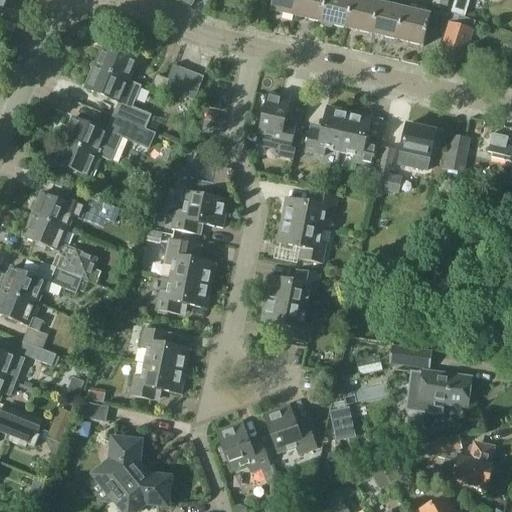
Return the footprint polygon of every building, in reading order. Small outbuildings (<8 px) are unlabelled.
[(0,0),(0,9),(2,10),(3,8),(7,10),(11,0),(0,0)] [(295,18),(299,0),(272,0),(270,12),(295,18)] [(299,0),(295,18),(321,24),(326,0),(299,0)] [(326,0),(321,24),(346,30),(352,0),(326,0)] [(366,0),(352,0),(346,30),(371,36),(379,3),(366,0)] [(469,0),(455,0),(451,14),(465,18),(470,0),(469,0)] [(379,3),(371,36),(396,41),(404,9),(379,3)] [(404,9),(396,41),(422,47),(430,15),(404,9)] [(459,18),(456,26),(448,23),(438,56),(464,64),(473,31),(475,23),(459,18)] [(130,83),(142,87),(130,81),(140,59),(105,44),(95,68),(130,83)] [(174,66),(169,79),(166,89),(191,98),(199,75),(174,66)] [(130,83),(95,68),(86,89),(121,104),(114,119),(154,136),(155,134),(146,130),(152,116),(133,108),(142,87),(130,83)] [(166,89),(169,79),(158,75),(152,89),(164,93),(166,89)] [(258,134),(255,147),(278,152),(280,146),(290,149),(295,125),(284,123),(290,98),(268,93),(258,134)] [(339,153),(349,112),(327,107),(322,132),(310,129),(305,152),(324,156),(326,150),(339,153)] [(349,112),(339,153),(353,156),(352,163),(372,168),(377,144),(366,142),(372,117),(349,112)] [(63,142),(98,157),(99,155),(111,161),(121,137),(148,149),(154,136),(114,119),(108,133),(74,118),(63,142)] [(444,133),(408,125),(399,165),(428,171),(433,147),(441,148),(444,133)] [(444,170),(464,174),(471,140),(451,136),(444,170)] [(493,155),(502,157),(501,160),(511,162),(511,148),(503,147),(504,143),(491,141),(488,154),(493,155)] [(98,157),(63,142),(54,163),(89,178),(98,157)] [(391,176),(396,151),(383,148),(375,188),(401,193),(404,178),(391,176)] [(188,193),(187,193),(183,212),(176,210),(172,231),(196,235),(198,224),(222,229),(228,201),(210,197),(213,184),(191,180),(188,193)] [(286,198),(281,222),(322,231),(326,215),(333,217),(337,197),(312,192),(310,203),(286,198)] [(81,220),(103,229),(106,221),(114,225),(120,212),(85,198),(82,206),(66,200),(65,203),(42,194),(38,202),(34,203),(31,210),(34,214),(33,216),(68,231),(73,217),(81,220)] [(68,231),(33,216),(24,239),(59,253),(68,231)] [(322,231),(281,222),(277,244),(301,249),(298,260),(323,264),(326,245),(320,244),(322,231)] [(162,233),(148,231),(146,242),(160,244),(162,233)] [(211,288),(216,264),(197,260),(198,255),(200,256),(202,246),(168,239),(163,264),(172,266),(170,279),(211,288)] [(61,254),(54,270),(81,280),(81,279),(89,282),(94,269),(88,267),(88,265),(61,254)] [(76,295),(81,280),(54,270),(49,284),(46,282),(11,268),(8,277),(3,277),(0,285),(3,288),(2,291),(37,304),(42,292),(58,298),(61,289),(76,295)] [(266,300),(306,309),(309,294),(316,295),(320,275),(297,271),(295,282),(270,277),(266,300)] [(170,279),(167,293),(160,291),(157,311),(179,315),(182,304),(207,309),(211,288),(170,279)] [(37,304),(2,291),(0,296),(0,315),(39,332),(43,322),(32,318),(37,304)] [(306,309),(266,300),(261,323),(285,327),(283,339),(308,345),(312,323),(304,322),(306,309)] [(145,365),(186,374),(191,350),(165,345),(168,334),(145,329),(140,349),(148,351),(145,365)] [(56,355),(22,343),(19,354),(52,366),(56,355)] [(77,343),(70,362),(92,370),(99,352),(77,343)] [(430,371),(432,352),(392,347),(389,366),(430,371)] [(0,351),(0,376),(15,383),(24,361),(0,351)] [(186,374),(145,365),(142,379),(134,377),(130,397),(155,402),(157,391),(181,396),(186,374)] [(421,413),(443,417),(444,405),(466,408),(471,379),(448,376),(448,377),(426,374),(426,375),(411,380),(421,413)] [(15,383),(0,376),(0,402),(4,393),(10,395),(15,383)] [(77,416),(105,422),(108,408),(83,402),(77,416)] [(0,420),(37,435),(42,423),(28,417),(29,415),(6,406),(0,420)] [(298,431),(290,407),(263,417),(277,456),(295,450),(298,458),(317,451),(308,427),(298,431)] [(37,435),(0,420),(0,433),(7,436),(5,440),(26,449),(27,446),(30,447),(30,446),(34,448),(39,436),(37,435)] [(251,447),(243,424),(215,434),(229,473),(249,466),(252,474),(270,467),(261,444),(251,447)] [(459,455),(457,448),(460,448),(457,436),(410,450),(413,459),(444,452),(441,472),(444,480),(454,483),(454,481),(473,486),(474,489),(482,491),(485,489),(486,489),(492,465),(490,464),(494,448),(478,445),(477,448),(473,447),(472,449),(468,448),(467,452),(471,453),(470,458),(459,455)] [(102,504),(111,497),(143,471),(138,465),(141,444),(114,441),(112,459),(111,459),(111,462),(108,465),(109,465),(86,483),(102,504)] [(340,448),(331,451),(333,460),(342,458),(340,448)] [(379,463),(391,485),(403,479),(392,457),(379,463)] [(391,485),(379,463),(351,477),(356,488),(373,479),(380,491),(391,485)] [(143,471),(111,497),(123,511),(136,511),(143,507),(143,508),(146,506),(149,506),(149,505),(167,507),(170,480),(148,478),(143,471)] [(331,511),(348,511),(338,492),(324,499),(331,511)] [(35,511),(39,505),(19,497),(14,510),(18,511),(35,511)] [(456,511),(457,511),(455,511),(450,511),(443,498),(420,511),(456,511)]
